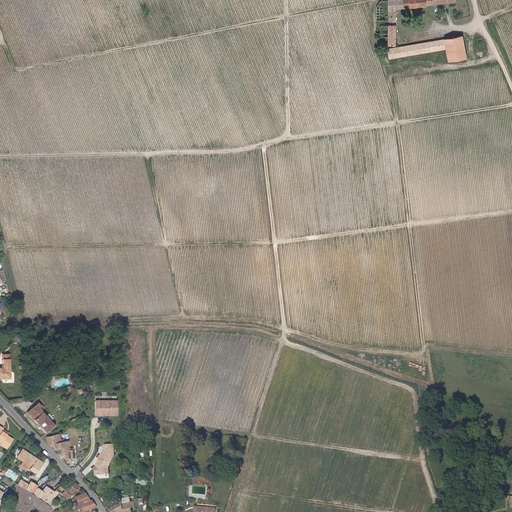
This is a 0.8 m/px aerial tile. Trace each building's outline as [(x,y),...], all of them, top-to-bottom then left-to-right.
[(411,0),(386,0),(381,1),(377,6),(377,21),(379,21),(378,27),(381,28),(381,34),(376,33),(376,44),(383,44),(382,45),(395,46),(396,10),(413,8),(411,0)] [(468,42),(481,40),(481,37),(479,37),(478,34),(467,36),(468,42)] [(450,61),(467,58),(466,56),(463,36),(388,50),(390,59),(436,51),(443,50),(444,55),(448,55),(450,61)] [(0,367),(0,378),(9,378),(9,359),(3,359),(3,368),(0,367)] [(101,403),(101,401),(95,401),(96,416),(104,415),(103,413),(107,413),(107,415),(117,415),(116,401),(108,401),(108,403),(101,403)] [(41,406),(40,405),(38,402),(28,412),(34,419),(34,420),(46,432),(54,425),(41,411),(38,408),(41,406)] [(0,427),(0,444),(6,449),(12,440),(6,436),(6,435),(1,432),(2,430),(2,429),(0,427)] [(57,455),(61,459),(74,457),(74,450),(69,450),(69,441),(61,442),(59,434),(47,437),(49,446),(53,450),(56,449),(57,455)] [(97,464),(97,468),(98,469),(98,475),(108,475),(108,467),(115,456),(114,446),(105,446),(105,450),(100,459),(101,460),(99,462),(98,462),(97,464)] [(23,461),(20,466),(25,469),(27,467),(36,473),(42,463),(22,449),(17,457),(23,461)] [(32,494),(35,489),(20,480),(17,484),(32,494)] [(62,495),(73,483),(71,482),(66,486),(62,482),(55,490),(62,495)] [(78,486),(74,482),(73,483),(62,495),(66,499),(78,486)] [(21,493),(19,496),(13,506),(23,511),(27,511),(33,504),(43,511),(47,511),(51,510),(50,509),(47,505),(46,504),(35,497),(32,494),(17,484),(16,484),(13,488),(19,492),(21,493)] [(35,497),(46,504),(54,492),(46,487),(42,492),(37,488),(35,489),(32,494),(35,497)] [(81,503),(84,511),(96,507),(91,499),(88,500),(84,492),(75,497),(78,504),(81,503)] [(132,508),(130,502),(129,493),(122,495),(122,502),(107,511),(131,511),(132,511),(132,508)]
